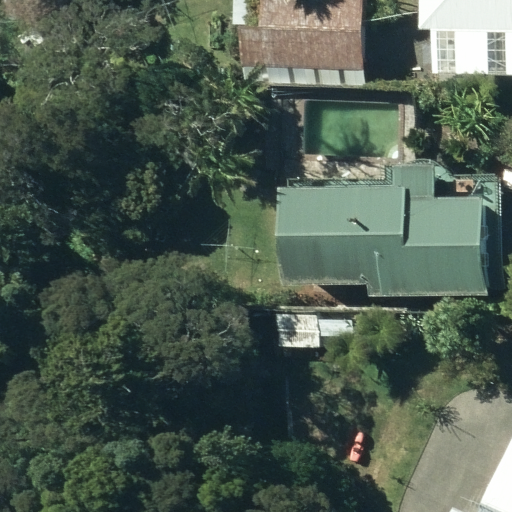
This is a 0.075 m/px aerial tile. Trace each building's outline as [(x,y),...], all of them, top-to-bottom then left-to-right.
[(255,0),(256,64),(365,64),(365,0),(255,0)] [(511,0),(435,0),(436,25),(439,25),(511,24),(511,0)] [(178,154),(208,172),(231,136),(201,117),(178,154)] [(404,285),(404,295),(511,295),(511,198),(474,198),(474,164),(430,163),(431,189),(306,189),(307,285),(404,285)] [(318,311),(273,308),(270,353),(315,356),(318,311)]
